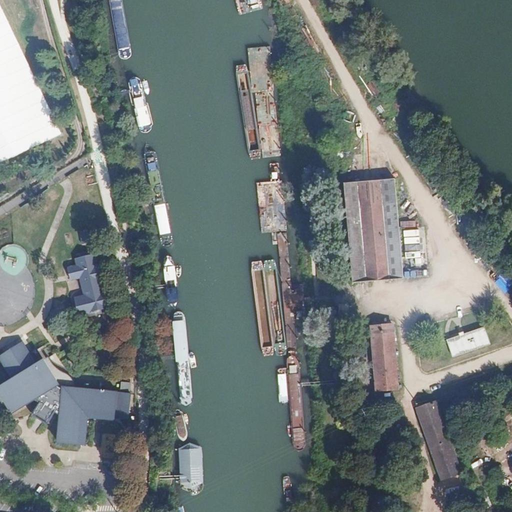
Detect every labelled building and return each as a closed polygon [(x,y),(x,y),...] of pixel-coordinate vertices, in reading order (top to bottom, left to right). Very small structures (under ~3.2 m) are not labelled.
[(0,58),(0,168),(42,149),(0,58)] [(397,202),(347,207),(355,283),(405,278),(397,202)] [(81,232),(82,244),(91,243),(91,232),(81,232)] [(107,307),(94,253),(74,259),(75,266),(66,268),(69,280),(78,278),(83,295),(74,297),(78,314),(107,307)] [(392,324),(372,326),(378,390),(398,388),(392,324)] [(449,339),(454,355),(491,341),(486,326),(449,339)] [(61,387),(63,385),(48,358),(39,364),(25,342),(0,356),(0,357),(13,380),(0,388),(14,413),(38,400),(43,404),(36,415),(50,425),(58,413),(62,416),(60,442),(91,445),(93,419),(120,422),(121,419),(133,420),(133,393),(122,393),(121,391),(65,386),(64,389),(61,387)] [(131,392),(133,383),(123,381),(122,390),(131,392)] [(461,473),(437,401),(419,407),(442,479),(461,473)] [(406,405),(397,408),(399,413),(403,411),(404,415),(409,413),(406,405)]
